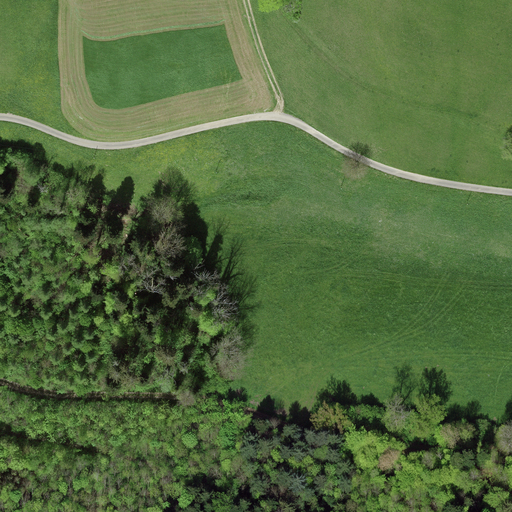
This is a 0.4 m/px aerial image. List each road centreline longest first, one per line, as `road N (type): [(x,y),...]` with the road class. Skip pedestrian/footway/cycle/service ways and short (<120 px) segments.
road 1 (unclassified): [(511,191),(399,175),(272,117),(113,147),(0,118)]
road 2 (track): [(484,473),(473,460),(348,440),(199,400),(45,395),(0,380)]
road 3 (track): [(278,118),(281,101),(246,0)]
